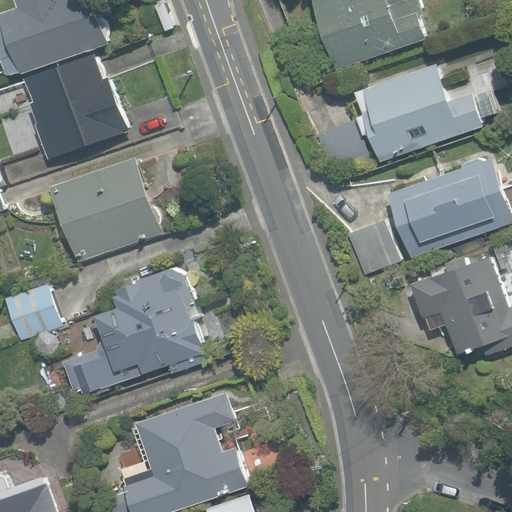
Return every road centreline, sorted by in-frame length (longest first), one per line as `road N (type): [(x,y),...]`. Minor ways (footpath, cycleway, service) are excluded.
road 1 (tertiary): [(206,0),(364,446)]
road 2 (residential): [(364,446),(511,491)]
